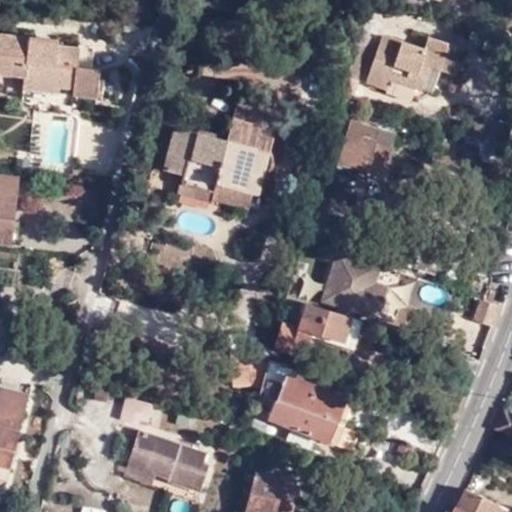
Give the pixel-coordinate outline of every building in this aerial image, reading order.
[(359,67),(370,36),(357,32),(349,62),(348,63),(359,67)] [(56,45),(0,37),(0,76),(22,80),(21,93),(55,97),(56,92),(71,94),(71,99),(93,103),(97,77),(74,73),(76,55),(54,51),(56,45)] [(425,66),(434,69),(451,75),(460,50),(427,39),(422,50),(381,37),(365,83),(388,91),(412,99),(416,88),(424,67),(425,66)] [(425,91),(434,69),(425,66),(424,67),(416,88),(425,91)] [(353,98),(358,81),(345,77),(340,94),(353,98)] [(261,134),(269,109),(241,100),(230,138),(180,125),(168,167),(187,173),(184,180),(216,189),(214,195),(251,205),(255,191),(260,191),(266,172),(261,170),(267,150),(271,151),(274,138),(261,134)] [(282,112),(269,109),(261,134),(274,138),(282,112)] [(56,159),(80,157),(77,112),(53,113),(56,159)] [(486,119),(473,114),(465,136),(496,146),(503,123),(486,117),(486,119)] [(336,163),(367,172),(375,145),(389,149),(394,136),(348,122),(336,163)] [(86,152),(121,159),(126,130),(91,124),(86,152)] [(382,176),(389,149),(375,145),(367,172),(382,176)] [(12,207),(22,209),(28,176),(0,169),(0,237),(5,238),(12,207)] [(65,170),(64,178),(75,180),(77,172),(65,170)] [(213,198),(214,195),(216,189),(184,180),(182,190),(213,198)] [(15,241),(22,209),(12,207),(5,238),(15,241)] [(132,233),(117,229),(114,241),(129,244),(132,233)] [(126,257),(129,244),(114,241),(108,265),(118,268),(122,256),(126,257)] [(380,266),(337,252),(320,302),(377,321),(388,288),(374,284),(380,266)] [(309,335),(340,346),(349,321),(305,307),(297,331),(282,326),(275,348),(302,357),(309,335)] [(361,326),(349,321),(340,346),(339,350),(351,354),(361,326)] [(232,354),(233,372),(248,371),(249,362),(248,354),(232,354)] [(468,373),(473,375),(477,362),(473,361),(452,354),(448,366),(468,373)] [(251,387),(261,390),(267,367),(251,361),(249,362),(248,371),(233,372),(234,387),(251,387)] [(282,385),(275,403),(269,420),(336,445),(344,427),(336,425),(347,398),(286,376),(282,385)] [(267,400),(275,403),(282,385),(273,382),(267,400)] [(0,481),(3,482),(17,395),(0,392),(0,481)] [(151,403),(128,398),(122,420),(145,426),(151,403)] [(511,409),(504,405),(496,422),(511,428),(511,409)] [(136,429),(128,462),(125,477),(152,484),(155,473),(169,477),(168,480),(201,488),(208,460),(203,459),(206,448),(179,441),(136,429)] [(241,511),(243,509),(253,511),(272,511),(280,482),(245,473),(240,492),(237,492),(232,511),(241,511)] [(290,511),(297,486),(280,482),(272,511),(290,511)] [(466,486),(457,507),(467,511),(503,511),(507,506),(466,486)] [(84,503),(82,511),(106,511),(108,508),(84,503)]
